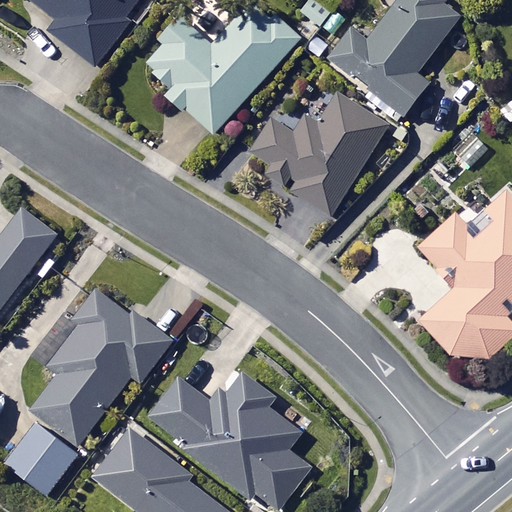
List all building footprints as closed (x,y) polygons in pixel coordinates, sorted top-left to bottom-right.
[(36,0),(33,4),(60,26),(53,35),(99,72),(138,24),(131,19),(146,0),(36,0)] [(466,18),(442,0),(407,0),(373,46),(356,33),(332,64),(408,122),(434,87),(421,77),(466,18)] [(304,42),(260,2),(216,51),(186,24),(148,67),(177,93),(173,98),(218,139),(304,42)] [(393,131),(343,99),(323,129),(311,121),(300,138),(278,123),(255,157),(276,171),(271,179),(334,221),(393,131)] [(511,194),(490,215),(501,227),(483,243),(460,218),(423,252),(460,291),(424,325),(475,379),(511,344),(511,194)] [(0,324),(62,239),(27,213),(0,250),(0,324)] [(136,320),(102,294),(77,327),(69,321),(38,360),(63,378),(35,413),(80,449),(135,378),(145,386),(176,346),(139,316),(136,320)] [(279,399),(245,373),(218,409),(184,383),(154,422),(190,449),(187,453),(248,499),(262,498),(280,511),(285,511),(315,472),(290,454),(304,436),(271,410),(279,399)] [(82,461),(41,426),(9,465),(50,500),(82,461)] [(195,479),(136,433),(98,482),(136,511),(228,511),(191,483),(195,479)]
